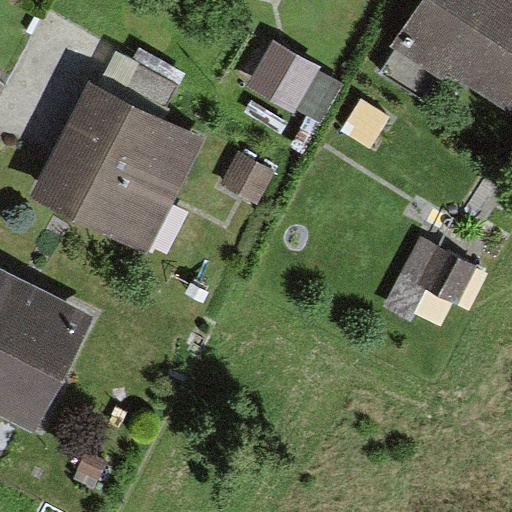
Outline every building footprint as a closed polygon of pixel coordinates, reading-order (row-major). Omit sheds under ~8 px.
[(511,0),(436,0),(402,55),(511,123),(511,0)] [(313,75),(274,53),(254,89),(293,111),(313,75)] [(196,142),(95,96),(45,205),(146,251),(196,142)] [(277,180),(241,166),(229,197),(264,212),(277,180)] [(485,276),(418,244),(388,308),(421,324),(436,293),(470,308),(485,276)] [(88,329),(0,285),(0,413),(38,432),(88,329)]
